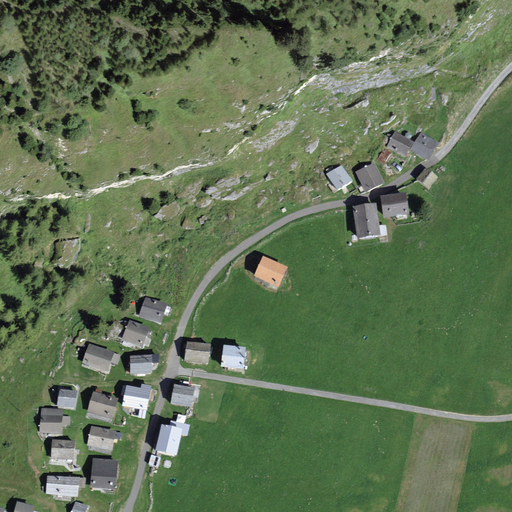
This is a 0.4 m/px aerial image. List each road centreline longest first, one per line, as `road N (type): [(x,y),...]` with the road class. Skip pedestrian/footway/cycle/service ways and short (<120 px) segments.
road 1 (unclassified): [(124,511),(185,312),(207,277),(282,221),(383,190),(434,160),(511,65)]
road 2 (track): [(170,370),(473,421),(511,417)]
